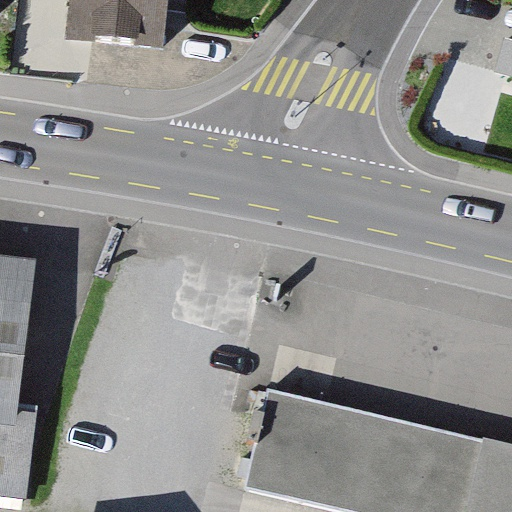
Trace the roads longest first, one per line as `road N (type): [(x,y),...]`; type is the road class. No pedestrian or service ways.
road 1 (secondary): [(276,183),(0,139)]
road 2 (secondary): [(511,236),(276,183)]
road 3 (tertiary): [(276,183),(314,84),(370,0)]
